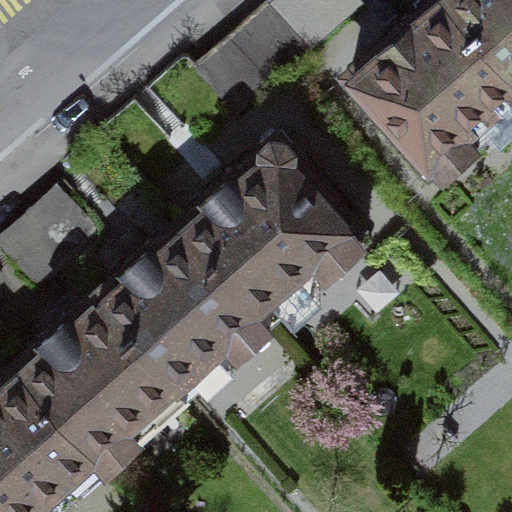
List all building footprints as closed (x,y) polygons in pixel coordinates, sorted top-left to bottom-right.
[(265,0),(243,20),(287,70),(364,2),(362,0),(265,0)] [(511,83),(511,67),(452,0),(427,0),(407,18),(406,16),(394,26),(383,35),(385,37),(350,68),(428,156),(430,154),(443,169),(477,139),(465,125),(511,83)] [(511,0),(452,0),(511,67),(511,0)] [(218,42),(192,64),(236,114),(287,70),(243,20),(218,42)] [(179,218),(268,320),(270,318),(267,315),(325,265),(327,267),(363,235),(350,220),(352,218),(292,149),(292,140),(283,130),(270,129),(260,137),(259,147),(232,171),(228,166),(216,176),(204,186),(209,191),(179,218)] [(42,195),(28,208),(71,257),(91,239),(92,238),(93,236),(94,235),(94,233),(95,231),(95,228),(94,225),(92,223),(57,183),(42,195)] [(12,222),(0,232),(0,239),(32,277),(34,278),(37,279),(40,280),(42,280),(45,279),(47,278),(71,257),(28,208),(12,222)] [(98,288),(176,377),(226,333),(238,347),(268,320),(179,218),(151,242),(147,236),(135,247),(124,257),(128,262),(98,288)] [(126,421),(176,377),(98,288),(68,314),(63,309),(52,319),(41,329),(46,334),(18,359),(107,461),(137,434),(126,421)] [(0,500),(10,511),(21,511),(94,449),(106,462),(107,461),(18,359),(0,374),(0,500)] [(0,511),(10,511),(0,500),(0,511)]
